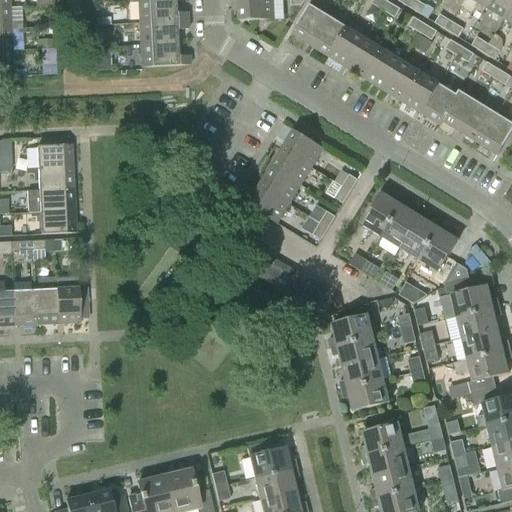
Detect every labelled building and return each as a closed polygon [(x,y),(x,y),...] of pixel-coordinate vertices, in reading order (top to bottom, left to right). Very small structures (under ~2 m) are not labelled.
[(0,0),(0,10),(20,10),(19,0),(0,0)] [(42,0),(36,5),(36,10),(54,10),(53,0),(42,0)] [(273,0),(249,0),(239,1),(240,23),(274,21),(273,0)] [(388,3),(382,0),(374,0),(372,5),(383,11),(388,3)] [(399,0),(398,2),(411,10),(416,2),(413,0),(399,0)] [(471,0),(486,9),(491,0),(471,0)] [(504,20),(511,6),(511,0),(491,0),(486,9),(504,20)] [(176,15),(176,2),(138,3),(139,25),(188,23),(187,14),(176,15)] [(426,8),(416,2),(411,10),(421,16),(426,8)] [(399,10),(388,3),(383,11),(394,18),(399,10)] [(292,36),(311,47),(329,18),(310,6),(292,36)] [(0,31),(11,31),(17,31),(23,30),(22,10),(20,10),(0,10),(0,31)] [(435,24),(447,32),(452,24),(440,16),(435,24)] [(347,29),(329,18),(311,47),(329,58),(347,29)] [(409,27),(419,34),(424,26),(414,19),(409,27)] [(188,31),(188,23),(139,25),(140,47),(178,45),(177,31),(188,31)] [(462,30),(452,24),(447,32),(457,38),(462,30)] [(436,33),(424,26),(419,34),(431,41),(436,33)] [(365,40),(347,29),(329,58),(347,70),(365,40)] [(0,52),(12,52),(11,31),(0,31),(0,52)] [(414,48),(425,54),(431,44),(420,38),(414,48)] [(472,47),(483,54),(488,46),(477,39),(472,47)] [(365,40),(347,70),(365,81),(383,51),(365,40)] [(445,50),(456,56),(461,48),(450,42),(445,50)] [(37,53),(39,53),(52,52),(51,43),(37,44),(37,53)] [(178,58),(178,45),(140,47),(141,69),(190,67),(189,58),(178,58)] [(488,46),(483,54),(494,61),(499,53),(488,46)] [(473,56),(461,48),(456,56),(468,64),(473,56)] [(110,51),(96,52),(97,72),(111,71),(110,51)] [(402,62),(383,51),(365,81),(383,92),(402,62)] [(0,75),(13,75),(12,52),(0,52),(0,75)] [(420,74),(402,62),(383,92),(402,103),(420,74)] [(482,73),(494,80),(499,71),(487,64),(482,73)] [(510,78),(499,71),(494,80),(505,86),(510,78)] [(438,85),(420,74),(402,103),(420,114),(438,85)] [(458,97),(457,96),(438,85),(420,114),(441,127),(443,123),(442,122),(458,97)] [(443,123),(460,134),(479,104),(459,92),(457,96),(458,97),(442,122),(443,123)] [(460,134),(479,145),(497,116),(479,104),(460,134)] [(511,134),(511,124),(497,116),(479,145),(498,157),(511,134)] [(294,132),(282,151),(312,169),(323,150),(294,132)] [(38,171),(72,169),(71,147),(37,148),(38,171)] [(282,151),(271,170),(300,188),(312,169),(282,151)] [(510,169),(511,165),(511,158),(507,155),(501,164),(510,169)] [(39,192),(73,191),(72,169),(38,171),(39,192)] [(271,170),(260,188),(289,206),(300,188),(271,170)] [(342,188),(351,193),(358,181),(349,176),(342,188)] [(278,225),(289,206),(260,188),(248,207),(278,225)] [(351,193),(342,188),(335,199),(343,205),(351,193)] [(27,214),(40,214),(74,212),(73,191),(39,192),(26,193),(27,214)] [(383,239),(406,202),(398,197),(394,203),(382,196),(363,227),(383,239)] [(401,250),(420,219),(409,212),(413,206),(406,202),(383,239),(401,250)] [(74,212),(40,214),(41,236),(75,235),(74,212)] [(326,213),(319,225),(328,230),(335,218),(326,213)] [(420,262),(443,225),(435,220),(431,226),(420,219),(401,250),(420,262)] [(321,242),(328,230),(319,225),(312,237),(321,242)] [(445,287),(469,281),(467,271),(448,260),(458,243),(447,236),(451,229),(443,225),(420,262),(439,273),(434,281),(445,287)] [(0,238),(11,238),(10,227),(0,227),(0,238)] [(53,241),(44,242),(44,251),(44,254),(54,254),(53,241)] [(32,252),(32,242),(18,243),(18,252),(32,252)] [(32,242),(32,252),(44,251),(44,242),(32,242)] [(0,255),(10,255),(10,244),(0,244),(0,255)] [(361,273),(365,267),(368,263),(355,255),(349,265),(361,273)] [(265,283),(277,262),(267,256),(255,277),(265,283)] [(265,283),(275,289),(288,268),(277,262),(265,283)] [(368,263),(365,267),(361,273),(373,280),(379,270),(368,263)] [(286,296),(298,275),(288,268),(275,289),(286,296)] [(392,292),(398,281),(386,273),(379,284),(392,292)] [(296,302),(308,281),(298,275),(286,296),(296,302)] [(77,279),(55,280),(58,325),(80,325),(80,320),(88,320),(87,290),(78,290),(77,279)] [(37,292),(34,292),(36,326),(58,325),(55,280),(37,281),(37,292)] [(296,302),(306,308),(319,287),(308,281),(296,302)] [(445,323),(457,320),(500,309),(498,301),(491,302),(487,289),(472,292),(469,281),(445,287),(448,299),(440,301),(445,323)] [(419,304),(425,292),(407,283),(400,295),(419,304)] [(3,284),(0,284),(0,327),(14,327),(13,293),(4,294),(3,284)] [(14,327),(36,326),(34,292),(30,292),(30,285),(12,286),(13,293),(14,327)] [(329,293),(319,287),(306,308),(316,314),(329,293)] [(463,341),(498,332),(495,320),(502,318),(500,309),(457,320),(463,341)] [(397,318),(401,333),(413,330),(409,315),(397,318)] [(331,350),(374,340),(368,317),(332,326),(336,339),(329,341),(331,350)] [(413,330),(401,333),(404,346),(416,343),(413,330)] [(468,362),(511,352),(509,343),(501,345),(498,332),(463,341),(468,362)] [(423,350),(428,349),(435,347),(432,333),(420,335),(423,350)] [(343,370),(379,361),(374,340),(331,350),(333,358),(340,357),(343,370)] [(428,349),(423,350),(427,363),(438,360),(435,347),(428,349)] [(471,396),(496,390),(493,379),(509,376),(505,362),(511,360),(511,357),(511,352),(468,362),(455,365),(458,377),(471,374),(473,384),(469,385),(471,396)] [(411,376),(423,373),(419,358),(407,361),(411,376)] [(341,393),(384,382),(379,361),(343,370),(346,382),(339,384),(341,393)] [(423,373),(411,376),(414,387),(426,384),(423,373)] [(384,382),(341,393),(343,401),(350,399),(353,413),(389,404),(384,382)] [(450,388),(453,399),(468,394),(465,384),(450,388)] [(488,428),(511,422),(511,398),(499,402),(496,390),(471,396),(474,408),(483,406),(485,416),(477,418),(479,429),(488,427),(488,428)] [(493,450),(511,445),(511,422),(488,428),(493,450)] [(428,431),(431,441),(431,442),(443,439),(440,424),(427,427),(428,431)] [(405,447),(431,441),(428,431),(402,437),(399,426),(363,434),(366,448),(360,450),(362,458),(405,448),(405,447)] [(447,451),(443,439),(431,442),(434,455),(447,451)] [(454,459),(466,456),(462,441),(450,444),(454,459)] [(254,480),(297,470),(294,461),(287,463),(284,450),(273,453),(271,443),(246,449),(254,480)] [(498,471),(511,467),(511,445),(493,450),(498,471)] [(374,479),(381,477),(410,470),(405,448),(362,458),(364,466),(370,465),(374,479)] [(466,456),(454,459),(457,472),(469,469),(466,456)] [(442,484),(452,482),(454,482),(450,467),(438,470),(442,484)] [(511,467),(498,471),(504,492),(499,493),(502,505),(511,503),(511,467)] [(259,501),(295,493),(292,480),(299,479),(297,470),(254,480),(259,501)] [(370,492),(373,501),(415,491),(410,470),(381,477),(374,479),(377,491),(370,492)] [(164,479),(171,511),(191,511),(200,510),(200,511),(212,511),(208,492),(196,495),(191,473),(164,479)] [(215,490),(227,487),(223,473),(211,476),(215,490)] [(128,500),(131,511),(130,511),(171,511),(164,479),(137,485),(140,497),(128,500)] [(457,494),(454,482),(452,482),(442,484),(447,506),(459,503),(457,494)] [(227,487),(215,490),(218,503),(230,500),(227,487)] [(420,511),(415,491),(373,501),(375,509),(381,508),(381,511),(420,511)] [(126,511),(123,497),(111,500),(109,492),(87,497),(90,511),(126,511)] [(261,511),(306,511),(304,503),(297,505),(295,493),(259,501),(261,511)] [(90,511),(87,497),(65,502),(67,510),(60,511),(90,511)]
